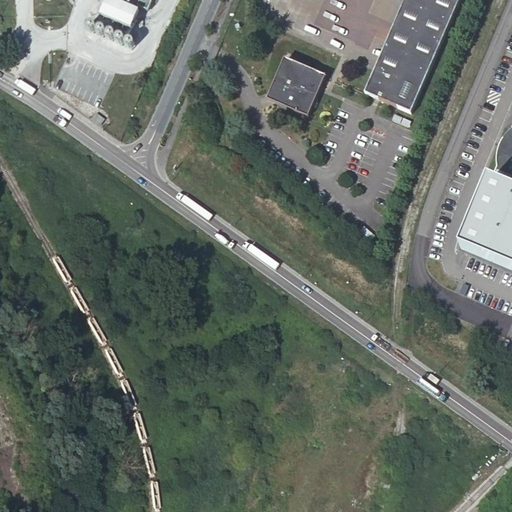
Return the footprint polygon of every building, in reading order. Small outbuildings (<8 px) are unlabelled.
[(139,13),(109,0),(106,0),(100,16),(132,30),(139,13)] [(151,0),(140,0),(137,7),(146,11),(151,0)] [(405,0),(363,94),(410,115),(460,0),(405,0)] [(307,117),(325,76),(284,58),(266,99),(307,117)] [(498,170),(492,184),(511,192),(511,131),(509,134),(505,139),(501,146),(497,158),(498,170)] [(511,192),(492,184),(464,253),(511,272),(511,192)]
